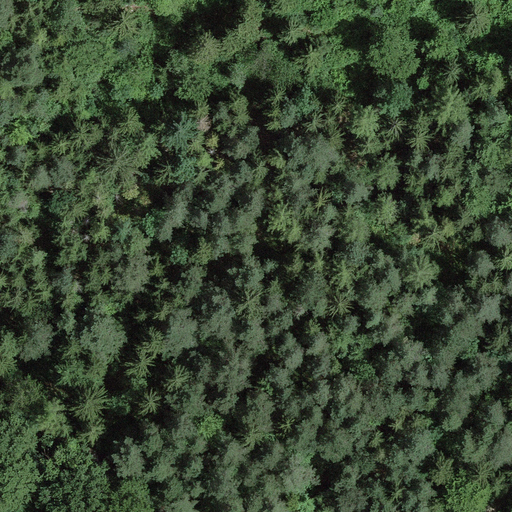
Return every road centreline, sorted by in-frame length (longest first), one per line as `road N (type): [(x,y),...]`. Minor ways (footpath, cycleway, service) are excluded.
road 1 (track): [(105,105),(462,52),(511,35)]
road 2 (unclassified): [(155,511),(91,460),(0,435)]
